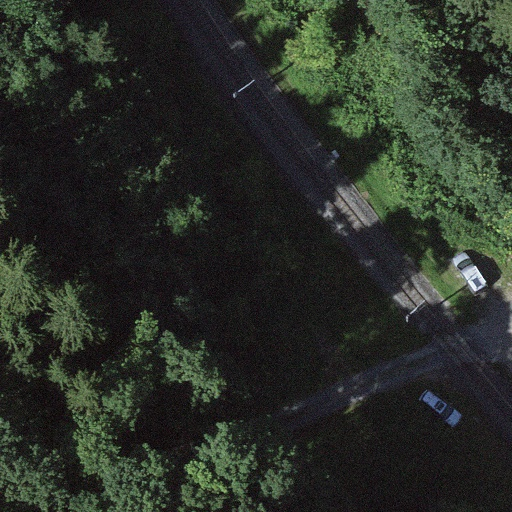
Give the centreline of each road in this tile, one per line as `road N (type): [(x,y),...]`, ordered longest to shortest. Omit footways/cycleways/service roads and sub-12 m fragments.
road 1 (track): [(98,511),(190,462),(511,331)]
road 2 (track): [(511,330),(309,102),(245,0)]
